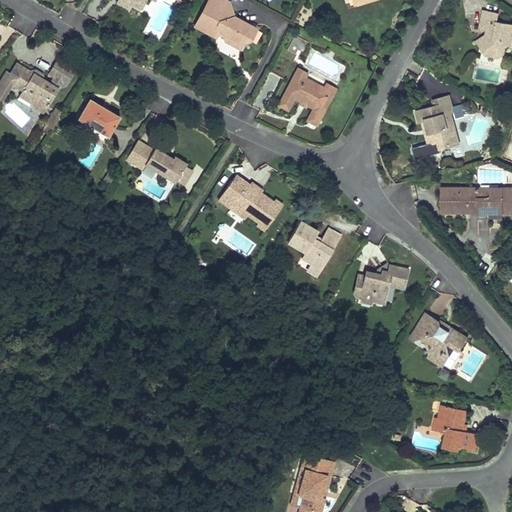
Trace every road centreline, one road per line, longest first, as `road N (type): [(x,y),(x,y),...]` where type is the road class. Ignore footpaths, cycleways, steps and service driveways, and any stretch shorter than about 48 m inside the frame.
road 1 (residential): [(8,0),(242,130),(311,159),(356,165)]
road 2 (residential): [(356,165),(375,207),(434,255),(511,342)]
road 3 (residential): [(356,165),(365,125),(430,0)]
